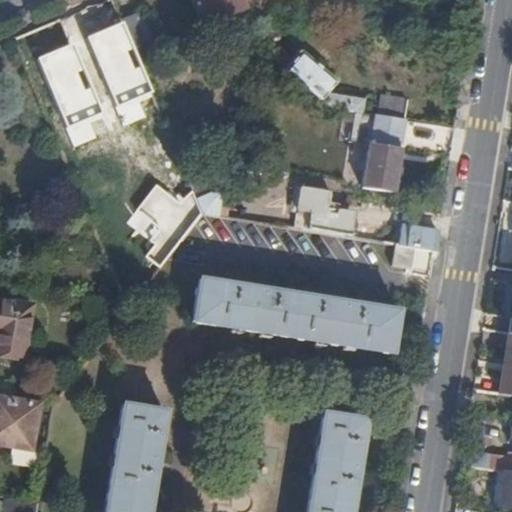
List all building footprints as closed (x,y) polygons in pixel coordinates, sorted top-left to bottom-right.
[(193,0),(203,24),(245,8),(241,0),(193,0)] [(121,21),(133,50),(153,42),(141,12),(121,21)] [(121,21),(119,17),(102,24),(114,54),(106,58),(105,56),(62,75),(64,80),(54,84),(63,106),(73,101),(77,109),(120,91),(119,90),(145,79),(133,50),(121,21)] [(275,61),(285,69),(331,109),(363,114),(365,100),(325,93),(334,83),(299,53),(290,63),(276,27),(262,32),(275,61)] [(380,97),(377,117),(404,121),(407,101),(380,97)] [(377,117),(363,114),(331,109),(329,127),(372,134),(371,140),(374,140),(398,144),(400,145),(404,121),(377,117)] [(397,149),(398,144),(374,140),(373,145),(369,145),(362,189),(394,194),(400,150),(397,149)] [(186,173),(194,192),(201,188),(193,170),(186,173)] [(64,197),(74,193),(67,178),(57,182),(64,197)] [(194,192),(203,213),(213,215),(225,217),(228,198),(212,184),(201,188),(194,192)] [(151,243),(169,256),(196,222),(203,213),(194,192),(182,203),(151,243)] [(78,222),(49,217),(46,237),(74,242),(78,222)] [(326,219),(324,234),(349,238),(351,223),(326,219)] [(388,225),(385,243),(395,245),(411,248),(434,251),(437,233),(388,225)] [(408,269),(411,248),(395,245),(392,266),(408,269)] [(126,268),(113,274),(125,303),(127,310),(137,297),(126,268)] [(391,353),(397,312),(199,279),(192,321),(391,353)] [(25,351),(32,306),(0,301),(0,351),(21,355),(25,351)] [(511,367),(507,367),(506,371),(503,371),(499,396),(511,397),(511,367)] [(14,398),(0,396),(0,447),(32,452),(40,403),(14,398)] [(105,511),(148,511),(165,411),(123,405),(105,511)] [(307,511),(350,511),(357,466),(365,421),(323,414),(307,511)] [(505,474),(511,474),(511,454),(507,454),(506,460),(465,454),(463,467),(505,474)] [(511,474),(505,474),(499,508),(511,509),(511,474)] [(36,511),(38,503),(5,497),(3,511),(36,511)]
